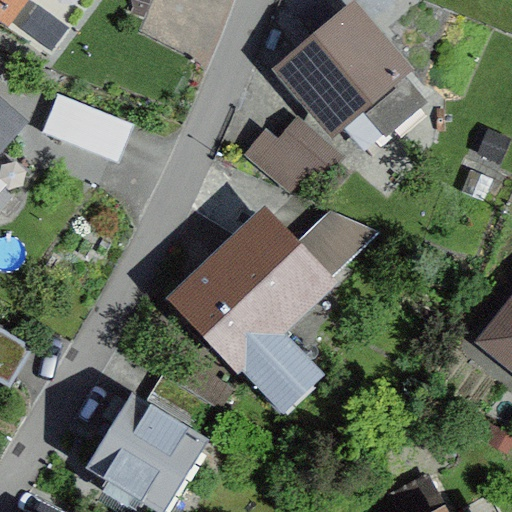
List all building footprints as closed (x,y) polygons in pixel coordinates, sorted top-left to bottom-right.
[(0,0),(0,25),(7,30),(29,0),(0,0)] [(214,0),(183,0),(210,10),(214,0)] [(353,7),(269,76),(327,147),(411,78),(353,7)] [(64,91),(48,132),(123,162),(140,122),(64,91)] [(0,149),(12,138),(0,125),(0,149)] [(342,170),(294,126),(275,147),(266,139),(242,164),(299,217),(342,170)] [(299,246),(333,282),(374,243),(340,207),(299,246)] [(334,297),(263,217),(163,305),(274,430),(321,389),(281,344),(334,297)] [(511,383),(511,307),(475,354),(511,383)] [(119,511),(185,511),(226,448),(131,390),(73,483),(119,511)]
